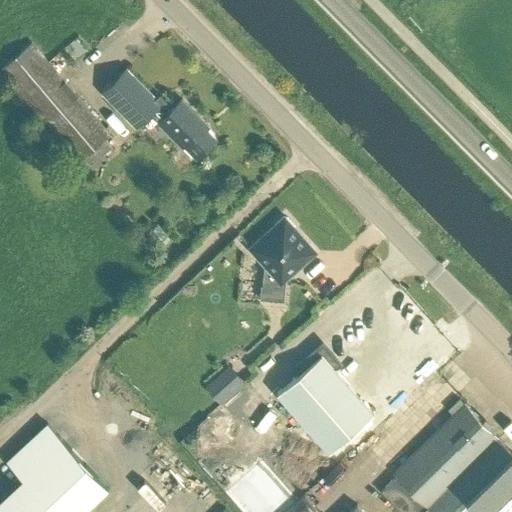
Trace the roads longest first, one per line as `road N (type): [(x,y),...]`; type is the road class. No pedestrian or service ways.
road 1 (unclassified): [(511,352),(166,0)]
road 2 (secondary): [(511,183),(330,0)]
